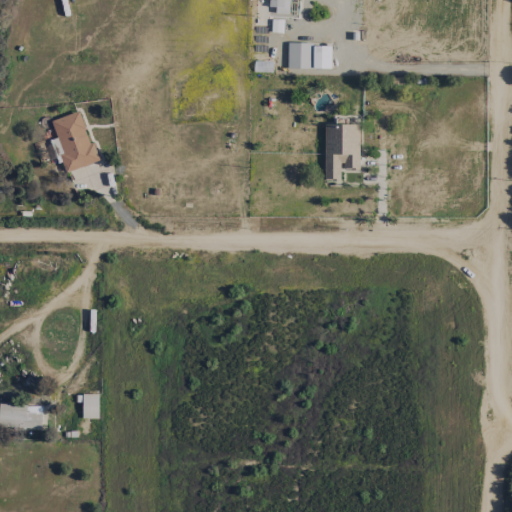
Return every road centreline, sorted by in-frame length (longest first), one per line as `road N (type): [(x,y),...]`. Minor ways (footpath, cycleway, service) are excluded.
road 1 (residential): [(496,511),(492,0)]
road 2 (residential): [(494,227),(0,244)]
